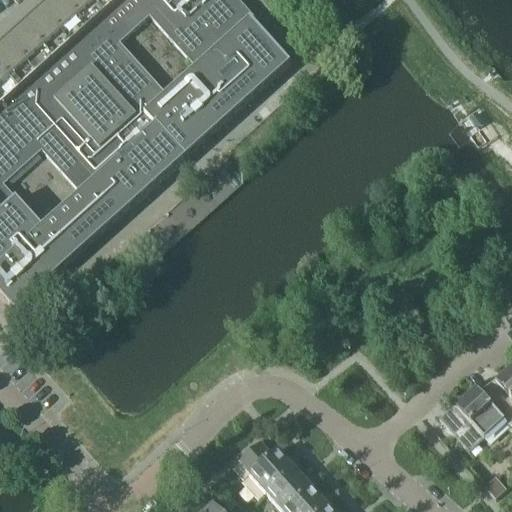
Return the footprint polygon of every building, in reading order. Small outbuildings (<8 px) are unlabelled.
[(0,288),(1,290),(0,291),(0,300),(16,319),(188,163),(185,160),(289,66),(262,36),(229,0),(110,0),(99,10),(82,26),(65,41),(64,41),(48,56),(47,57),(31,71),(29,73),(14,87),(12,89),(0,99),(0,288)] [(59,0),(58,1),(59,1),(60,1),(73,16),(82,26),(99,10),(90,1),(89,0),(59,0)] [(89,0),(90,1),(99,10),(110,0),(89,0)] [(50,8),(41,16),(42,17),(43,16),(56,31),(65,41),(82,26),(73,16),(60,1),(59,1),(51,9),(50,8)] [(33,23),(25,31),(25,32),(26,31),(39,46),(48,56),(64,41),(65,41),(56,31),(43,16),(42,17),(34,24),(33,23)] [(16,39),(8,46),(8,47),(9,46),(22,62),(31,71),(47,57),(48,56),(39,46),(26,31),(25,32),(17,39),(16,39)] [(0,71),(5,77),(14,87),(29,73),(31,71),(22,62),(9,46),(8,47),(7,48),(0,54),(0,71)] [(0,99),(12,89),(14,87),(5,77),(0,71),(0,99)] [(486,127),(478,115),(471,120),(479,132),(486,127)] [(511,371),(481,400),(504,426),(509,432),(511,429),(511,371)] [(504,426),(481,400),(475,394),(441,425),(470,457),(504,426)] [(249,479),(266,498),(295,473),(295,472),(299,469),(292,462),(288,465),(278,454),(272,459),(260,446),(239,465),(251,478),(249,479)] [(266,498),(278,511),(289,511),(312,492),(311,491),(315,488),(309,480),(305,484),(295,473),(266,498)] [(493,483),(485,491),(495,502),(504,494),(493,483)] [(325,511),(328,510),(328,509),(332,506),(325,498),(321,502),(312,492),(289,511),(325,511)] [(221,504),(228,511),(231,511),(238,507),(229,497),(221,504)]
